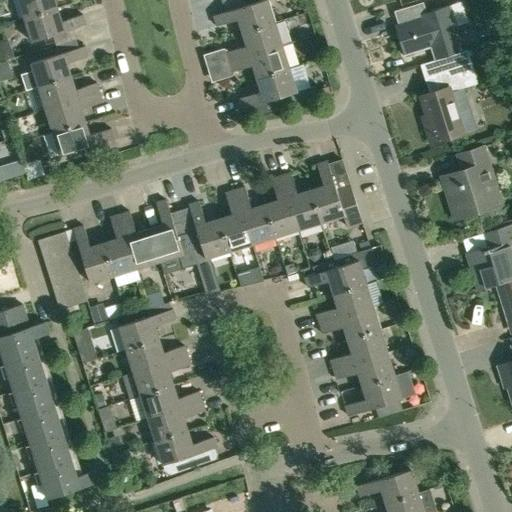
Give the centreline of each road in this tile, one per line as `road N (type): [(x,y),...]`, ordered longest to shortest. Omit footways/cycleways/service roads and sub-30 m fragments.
road 1 (residential): [(469,430),(371,122)]
road 2 (residential): [(301,409),(247,411),(234,393),(220,330),(236,299),(254,295),(272,301),(281,318)]
road 3 (residential): [(0,213),(217,152)]
road 4 (residential): [(314,458),(469,430)]
road 5 (residential): [(217,152),(371,122)]
road 6 (residential): [(114,0),(139,101),(162,112)]
road 7 (residential): [(371,122),(332,0)]
